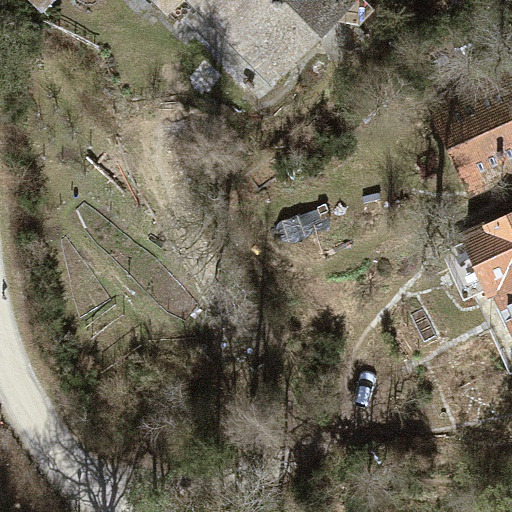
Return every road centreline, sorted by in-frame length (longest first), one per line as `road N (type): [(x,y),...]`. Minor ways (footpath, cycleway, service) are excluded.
road 1 (motorway): [(511,471),(0,367)]
road 2 (track): [(0,330),(40,428),(110,511)]
